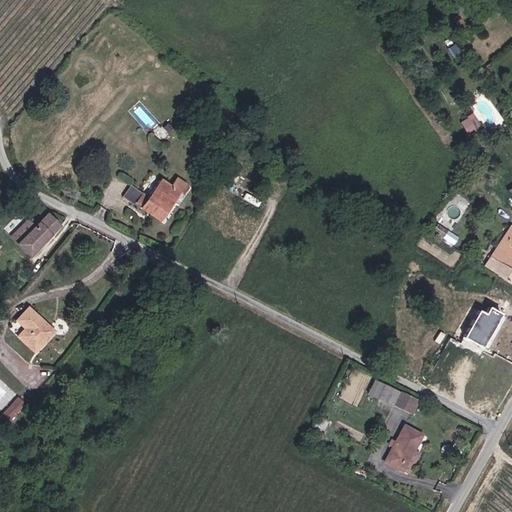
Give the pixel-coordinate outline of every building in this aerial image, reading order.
[(473,113),(459,119),(464,129),(478,123),(473,113)] [(152,206),(171,219),(189,192),(170,179),(155,200),(149,197),(143,205),(149,209),(152,206)] [(17,238),(37,256),(64,227),(52,215),(39,226),(33,221),(17,238)] [(487,242),(491,247),(507,228),(497,218),(484,233),(490,238),(487,242)] [(511,246),(502,262),(511,267),(511,246)] [(499,280),(511,287),(511,267),(502,262),(500,266),(481,256),(482,252),(472,248),(468,256),(474,260),(473,265),(483,271),(499,280)] [(463,267),(481,275),(483,271),(473,265),(474,260),(468,256),(463,267)] [(467,300),(464,308),(479,317),(499,280),(483,271),(481,275),(476,284),(467,300)] [(56,329),(52,326),(31,309),(19,323),(29,331),(22,339),(39,353),(50,339),(56,329)] [(443,346),(434,342),(427,359),(436,363),(443,346)] [(390,401),(395,388),(386,384),(378,380),(373,393),(378,396),(390,401)] [(12,413),(18,418),(30,404),(24,399),(12,413)] [(424,436),(410,428),(390,463),(403,470),(406,472),(426,437),(424,436)]
